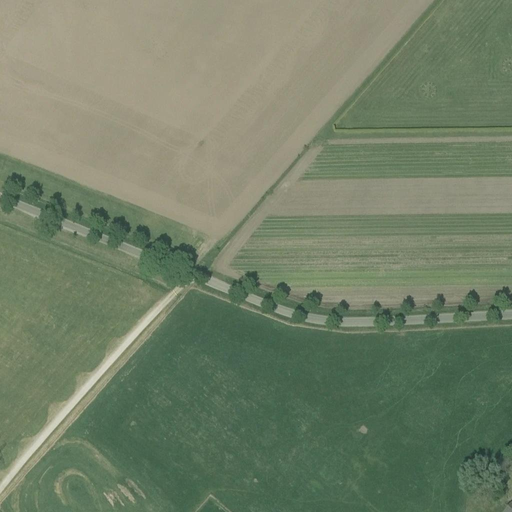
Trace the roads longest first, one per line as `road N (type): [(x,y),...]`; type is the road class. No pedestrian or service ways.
road 1 (unclassified): [(511,315),(332,323),(297,316),(0,200)]
road 2 (track): [(0,489),(190,275)]
